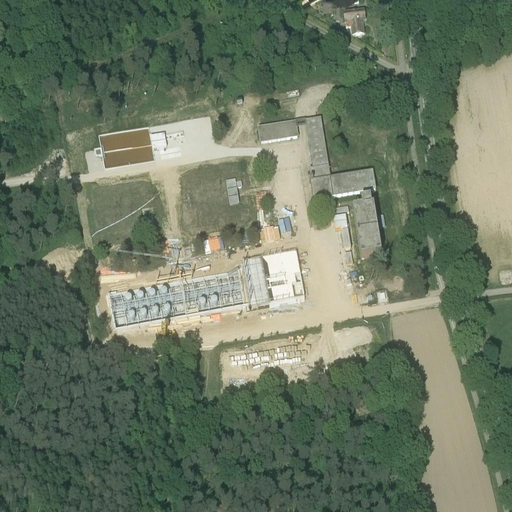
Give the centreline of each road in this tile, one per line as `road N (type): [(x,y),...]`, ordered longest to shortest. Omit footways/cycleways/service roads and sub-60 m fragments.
road 1 (tertiary): [(459,296),(433,179),(409,0)]
road 2 (track): [(0,374),(205,340)]
road 3 (track): [(164,511),(203,407),(205,340)]
road 4 (tertiary): [(511,465),(459,296)]
road 5 (track): [(266,0),(418,77)]
